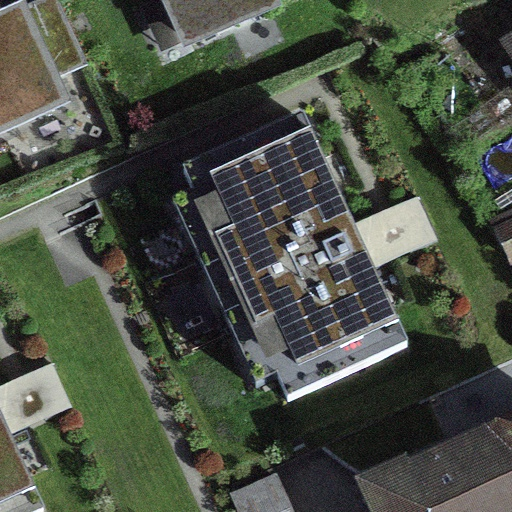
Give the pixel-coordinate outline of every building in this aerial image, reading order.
[(162,0),(184,48),(267,11),(261,0),(162,0)] [(23,5),(0,14),(0,128),(64,101),(23,5)] [(291,402),(410,348),(305,118),(186,172),(198,198),(179,207),(261,388),(280,379),(291,402)] [(508,265),(511,262),(511,228),(492,238),(508,265)] [(511,511),(511,431),(406,480),(404,474),(361,493),(369,511),(511,511)] [(0,504),(18,497),(0,453),(0,504)] [(286,511),(273,482),(229,503),(233,511),(286,511)]
